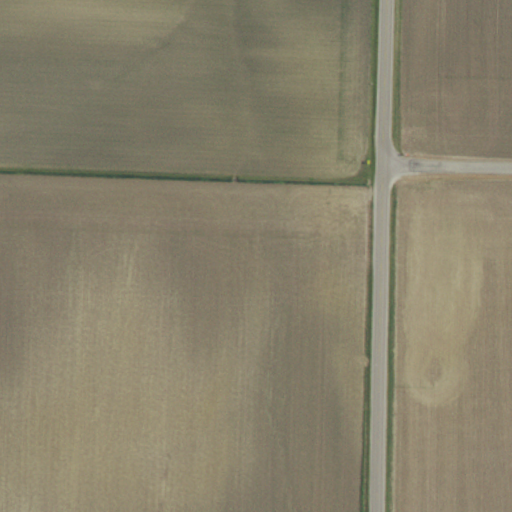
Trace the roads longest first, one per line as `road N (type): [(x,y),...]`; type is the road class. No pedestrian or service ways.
road 1 (residential): [(373,511),(387,0)]
road 2 (residential): [(511,166),(382,163)]
